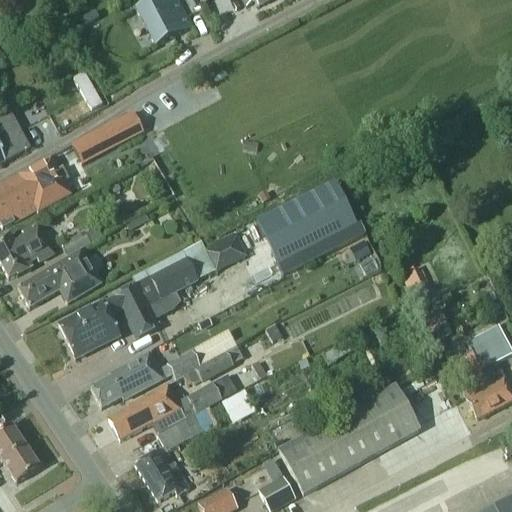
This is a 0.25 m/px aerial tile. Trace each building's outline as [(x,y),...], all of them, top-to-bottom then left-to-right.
[(191,31),(174,0),(157,0),(134,12),(155,51),(191,31)] [(186,0),(192,12),(200,8),(195,0),(186,0)] [(241,0),(247,9),(255,5),(257,10),(276,0),(241,0)] [(0,117),(15,109),(9,97),(0,101),(0,117)] [(132,115),(104,130),(115,150),(142,135),(132,115)] [(0,167),(29,152),(10,117),(0,121),(0,167)] [(71,199),(64,186),(58,173),(52,161),(18,179),(19,180),(37,212),(35,213),(37,217),(39,216),(71,199)] [(35,213),(37,212),(19,180),(0,190),(0,225),(3,231),(35,213)] [(336,186),(256,223),(279,269),(358,229),(336,186)] [(0,267),(8,283),(16,279),(17,280),(32,272),(29,266),(36,263),(38,266),(54,258),(37,227),(22,236),(23,239),(13,245),(9,238),(0,242),(0,267)] [(61,248),(67,259),(102,240),(97,231),(85,238),(83,235),(61,248)] [(364,244),(349,252),(356,264),(370,257),(364,244)] [(147,311),(198,285),(197,282),(215,273),(201,246),(131,282),(135,289),(114,300),(115,301),(102,308),(102,306),(58,329),(75,363),(95,353),(93,350),(117,337),(109,321),(122,315),(136,343),(157,332),(147,311)] [(18,292),(29,312),(59,294),(67,308),(100,288),(80,255),(18,292)] [(427,294),(431,293),(422,273),(402,282),(412,301),(413,301),(418,298),(421,304),(423,303),(430,301),(427,294)] [(478,282),(486,298),(493,294),(485,278),(478,282)] [(418,298),(413,301),(417,310),(425,306),(423,303),(421,304),(418,298)] [(446,327),(439,312),(421,321),(427,335),(436,331),(444,328),(446,327)] [(208,321),(202,325),(206,331),(212,328),(208,321)] [(265,334),(272,346),(282,341),(275,328),(265,334)] [(444,328),(436,331),(442,344),(450,340),(444,328)] [(511,355),(498,329),(467,346),(489,387),(465,400),(477,423),(511,404),(511,396),(496,366),(511,357),(511,355)] [(349,344),(323,359),(328,369),(355,354),(349,344)] [(184,380),(219,360),(213,350),(195,360),(191,353),(167,367),(176,383),(183,379),(184,380)] [(219,360),(184,380),(189,390),(200,384),(201,385),(243,362),(237,350),(219,360)] [(163,383),(149,357),(109,378),(111,381),(90,392),(101,413),(122,401),(123,404),(163,383)] [(401,371),(406,382),(428,372),(423,361),(401,371)] [(258,365),(252,369),(260,383),(266,379),(258,365)] [(168,389),(128,411),(129,413),(108,424),(120,445),(152,427),(158,438),(196,418),(236,395),(227,379),(187,401),(182,404),(175,403),(168,389)] [(303,499),(419,434),(395,390),(279,455),(303,499)] [(231,422),(252,411),(243,396),(222,407),(231,422)] [(177,500),(189,492),(168,455),(203,436),(194,420),(156,440),(163,451),(135,469),(157,505),(174,495),(177,500)] [(0,462),(2,466),(25,450),(11,429),(0,436),(0,462)] [(25,450),(2,466),(17,487),(39,471),(25,450)] [(258,493),(267,511),(278,511),(296,503),(283,479),(258,493)] [(199,511),(237,511),(226,493),(199,508),(198,508),(199,511)] [(511,511),(511,503),(496,511),(511,511)]
